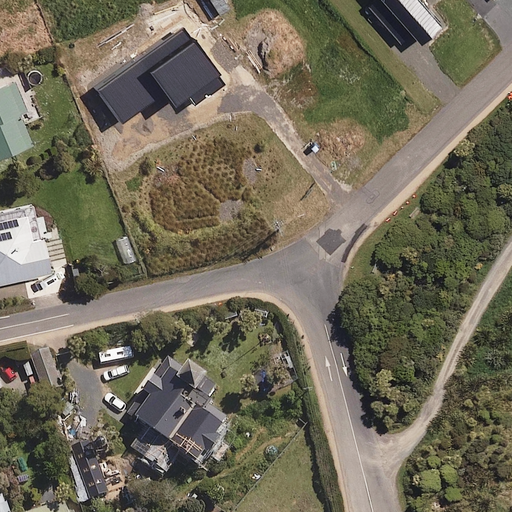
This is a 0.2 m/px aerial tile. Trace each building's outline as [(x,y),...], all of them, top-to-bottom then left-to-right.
[(11,84),(0,88),(0,157),(30,146),(17,114),(23,111),(11,84)] [(38,240),(31,205),(0,211),(0,284),(48,274),(40,240),(38,240)] [(49,347),(30,353),(43,390),(61,384),(49,347)] [(185,450),(199,462),(204,456),(206,458),(225,435),(221,431),(231,419),(206,400),(218,386),(191,364),(186,370),(170,357),(144,388),(152,395),(135,416),(147,426),(132,445),(167,473),(185,450)] [(146,475),(138,453),(122,458),(130,481),(146,475)] [(114,474),(109,459),(86,466),(90,481),(114,474)] [(134,501),(128,485),(98,494),(104,511),(134,501)] [(0,511),(11,511),(6,495),(0,496),(0,511)] [(60,511),(56,511),(53,502),(23,511),(70,511),(69,509),(60,511)]
